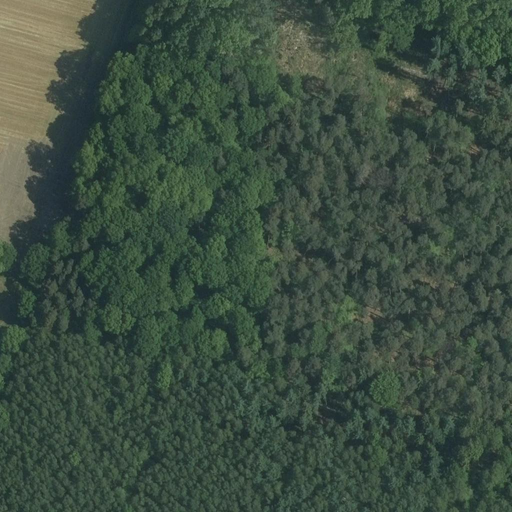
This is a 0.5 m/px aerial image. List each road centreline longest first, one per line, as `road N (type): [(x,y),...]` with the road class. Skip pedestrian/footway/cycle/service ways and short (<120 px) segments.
road 1 (track): [(511,438),(33,337)]
road 2 (track): [(0,430),(137,55)]
road 3 (track): [(511,142),(137,55)]
road 4 (track): [(437,511),(511,312)]
